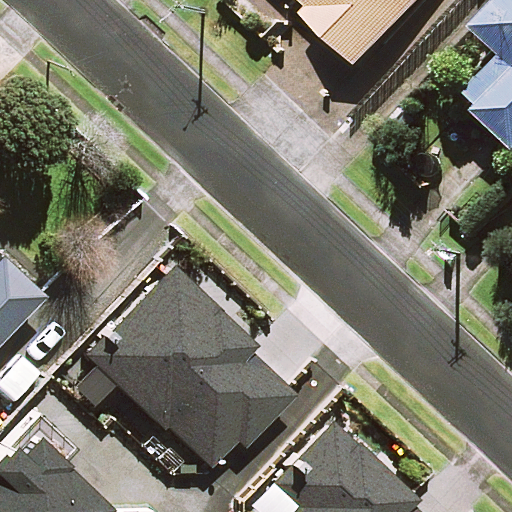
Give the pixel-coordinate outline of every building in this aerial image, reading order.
[(420,0),(307,0),(313,5),(307,11),(362,63),(420,0)] [(491,119),(465,146),(490,170),(511,146),(511,0),(506,0),(480,28),(508,55),(467,97),(491,119)] [(0,331),(39,292),(0,253),(0,331)] [(248,338),(165,262),(82,353),(205,465),(233,435),(239,440),(286,389),(240,347),(248,338)] [(409,495),(326,416),(242,504),(250,511),(414,511),(404,501),(409,495)] [(0,511),(87,511),(99,500),(26,430),(12,445),(0,432),(0,511)]
